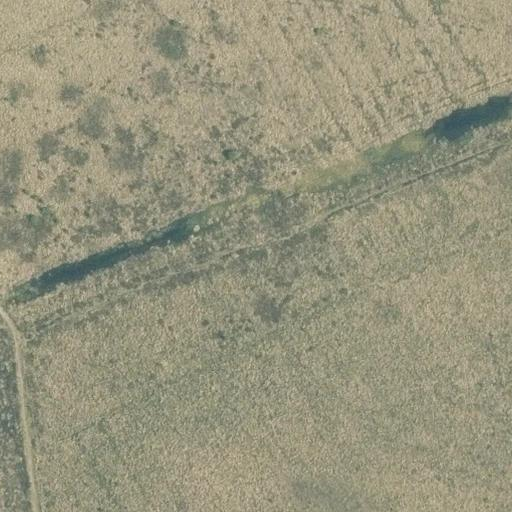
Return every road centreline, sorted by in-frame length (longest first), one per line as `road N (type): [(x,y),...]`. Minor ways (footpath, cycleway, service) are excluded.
road 1 (track): [(511,174),(86,340),(60,364)]
road 2 (track): [(60,364),(74,511)]
